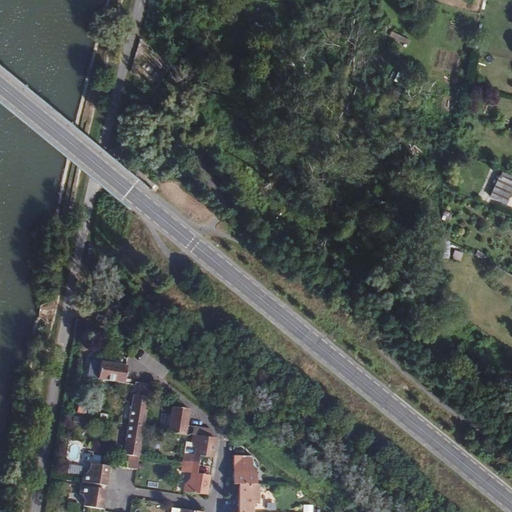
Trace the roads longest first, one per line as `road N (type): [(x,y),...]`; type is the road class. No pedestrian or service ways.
road 1 (secondary): [(511,501),(0,87)]
road 2 (residential): [(31,511),(52,357),(140,0)]
road 3 (residential): [(213,511),(225,435),(133,362)]
